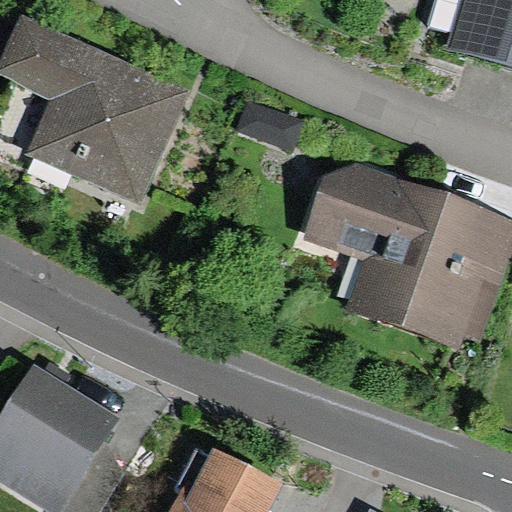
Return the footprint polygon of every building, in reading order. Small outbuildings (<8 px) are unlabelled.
[(511,0),(459,0),(441,59),(511,80),(511,0)] [(188,89),(25,16),(0,71),(0,80),(50,102),(25,158),(135,207),(188,89)] [(250,102),(239,128),(289,150),(300,124),(250,102)] [(323,178),(302,237),(365,259),(348,308),(464,348),(469,332),(484,337),(511,257),(511,216),(356,162),(323,178)] [(36,365),(0,425),(0,479),(53,511),(60,511),(119,415),(36,365)] [(177,497),(168,511),(267,511),(283,483),(215,447),(186,502),(177,497)]
